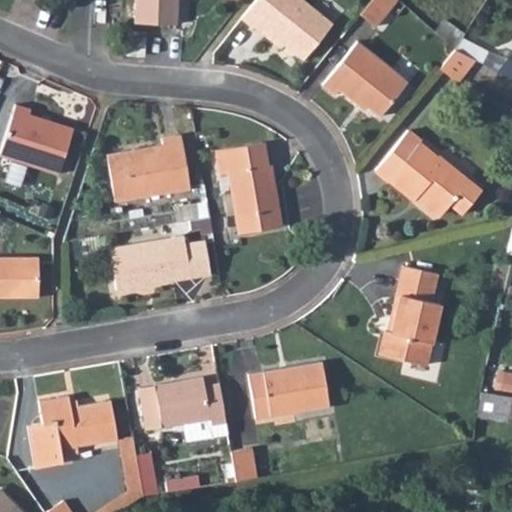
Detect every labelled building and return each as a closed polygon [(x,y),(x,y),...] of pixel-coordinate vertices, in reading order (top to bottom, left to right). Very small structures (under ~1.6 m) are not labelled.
[(136,0),(135,22),(176,23),(177,0),(136,0)] [(330,25),(299,0),(255,0),(242,17),(265,35),(268,32),(302,60),(330,25)] [(393,0),(368,0),(358,14),(373,25),(393,0)] [(466,40),(457,49),(475,59),(488,66),(494,54),(466,40)] [(381,115),(408,79),(358,41),(323,86),(336,96),(341,90),(359,103),(362,101),(381,115)] [(475,59),(457,49),(438,68),(457,83),(475,59)] [(511,58),(510,57),(498,71),(511,77),(511,58)] [(0,155),(56,175),(71,131),(27,116),(29,111),(15,106),(0,152),(0,155)] [(462,212),(479,189),(421,141),(422,139),(409,129),(377,170),(388,179),(389,178),(414,198),(419,193),(443,212),(451,203),(462,212)] [(189,187),(181,137),(162,140),(163,148),(108,157),(115,202),(189,187)] [(266,165),(262,143),(216,151),(220,175),(229,174),(239,233),(280,227),(270,165),(266,165)] [(181,222),(161,225),(164,239),(110,248),(117,290),(190,276),(185,245),(181,222)] [(185,245),(190,276),(204,274),(198,242),(185,245)] [(0,297),(37,297),(37,257),(0,257),(0,297)] [(404,264),(398,294),(402,295),(394,330),(390,330),(386,329),(382,353),(428,362),(442,300),(433,298),(439,271),(404,264)] [(402,295),(398,294),(390,330),(394,330),(402,295)] [(253,418),(327,405),(320,362),(246,374),(253,418)] [(211,430),(226,428),(220,394),(205,396),(203,385),(201,377),(138,387),(146,433),(208,422),(211,430)] [(220,394),(218,383),(203,385),(205,396),(220,394)] [(483,394),(480,406),(495,409),(497,396),(483,394)] [(58,448),(115,439),(109,401),(67,408),(65,396),(36,402),(39,423),(25,425),(32,469),(60,464),(58,448)] [(154,451),(136,452),(134,435),(122,436),(127,490),(157,488),(154,451)] [(235,482),(254,478),(249,447),(230,450),(235,482)] [(0,511),(23,511),(0,490),(0,511)] [(67,511),(60,500),(43,511),(67,511)]
